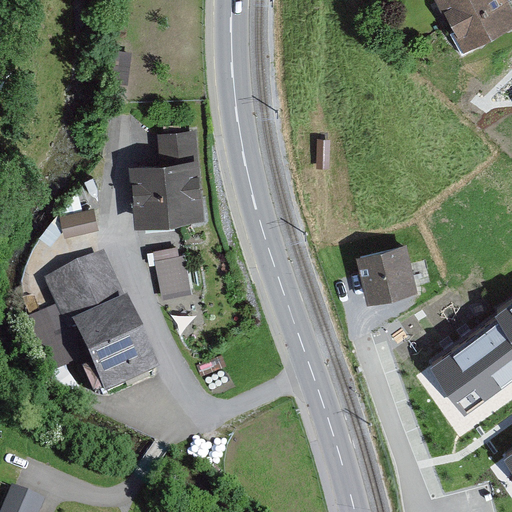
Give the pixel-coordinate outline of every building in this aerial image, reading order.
[(511,0),(425,0),(454,54),(511,23),(502,5),(511,0)] [(124,168),(130,226),(197,220),(192,161),(124,168)] [(93,208),(61,214),(65,236),(97,230),(93,208)] [(406,245),(351,258),(361,303),(416,289),(406,245)] [(155,262),(161,302),(191,297),(185,258),(155,262)] [(99,259),(43,282),(55,310),(30,320),(51,372),(76,362),(91,398),(147,376),(99,259)] [(511,375),(511,301),(429,365),(465,412),(511,375)] [(0,511),(38,511),(44,500),(9,484),(0,504),(0,511)]
